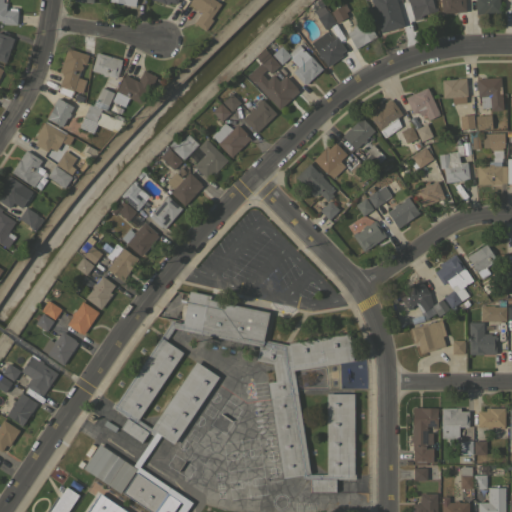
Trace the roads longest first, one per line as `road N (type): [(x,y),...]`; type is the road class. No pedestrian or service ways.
road 1 (residential): [(7,511),(158,286),(252,178)]
road 2 (residential): [(252,178),(380,70),(440,49),(511,48)]
road 3 (residential): [(383,376),(376,325),(252,178)]
road 4 (residential): [(352,294),(457,216),(511,216)]
road 5 (residential): [(0,143),(34,90),(51,0)]
road 6 (residential): [(386,511),(383,376)]
road 7 (residential): [(383,376),(511,377)]
